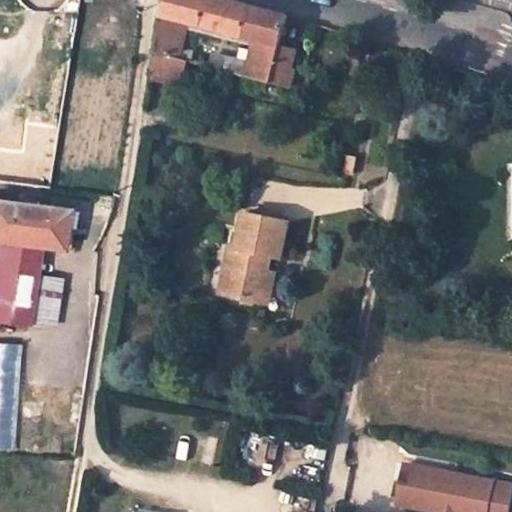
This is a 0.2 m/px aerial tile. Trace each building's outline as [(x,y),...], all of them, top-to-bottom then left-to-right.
[(226,0),(167,0),(157,55),(185,63),(188,52),(181,50),(186,29),(188,23),(256,39),(280,45),(288,15),(241,4),(226,0)] [(462,21),(466,9),(460,8),(459,5),(456,2),(451,1),(446,2),(442,6),(441,11),(442,15),(445,19),(449,20),(456,19),(462,21)] [(186,29),(254,46),(256,39),(188,23),(186,29)] [(216,57),(212,69),(271,83),(277,57),(280,45),(256,39),(254,46),(250,65),(216,57)] [(157,55),(153,72),(188,81),(192,64),(185,63),(157,55)] [(271,83),(286,87),(293,62),(277,57),(271,83)] [(2,202),(0,218),(0,267),(30,272),(34,245),(60,249),(65,210),(31,207),(31,201),(24,201),(23,205),(2,202)] [(288,223),(289,218),(242,207),(241,213),(288,223)] [(60,249),(70,250),(75,212),(65,210),(60,249)] [(227,246),(217,294),(263,303),(268,277),(272,259),(280,260),(288,223),(241,213),(234,248),(227,246)] [(29,323),(36,276),(29,275),(30,272),(0,267),(0,319),(29,323)] [(56,327),(63,280),(36,276),(29,323),(56,327)] [(263,303),(269,304),(275,279),(268,277),(263,303)] [(0,340),(0,448),(10,450),(22,343),(0,340)] [(439,511),(486,511),(493,483),(404,465),(397,504),(439,511)] [(507,511),(511,488),(511,486),(493,483),(486,511),(507,511)]
